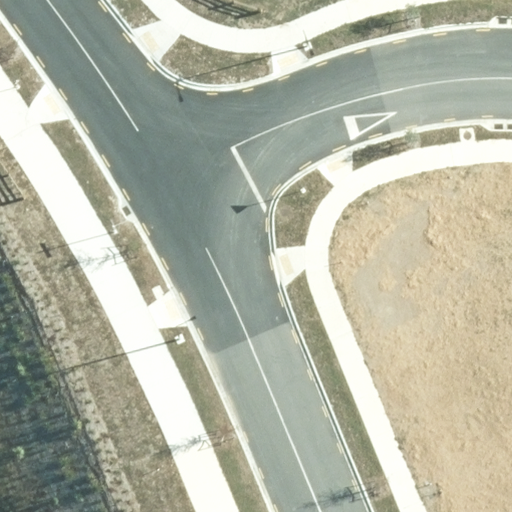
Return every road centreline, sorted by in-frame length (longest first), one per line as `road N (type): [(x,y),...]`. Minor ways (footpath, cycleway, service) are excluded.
road 1 (residential): [(169,171),(309,511)]
road 2 (residential): [(511,74),(408,79),(169,171)]
road 3 (residential): [(33,0),(169,171)]
